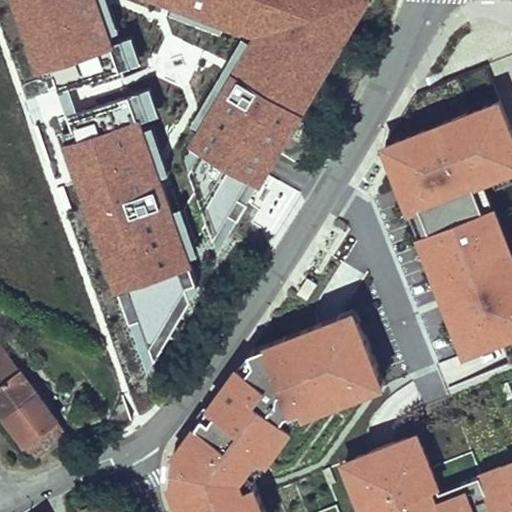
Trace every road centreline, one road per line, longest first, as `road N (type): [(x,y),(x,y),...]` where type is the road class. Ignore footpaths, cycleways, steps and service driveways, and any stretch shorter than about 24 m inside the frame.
road 1 (residential): [(116,450),(156,430),(213,358),(343,161),(419,0)]
road 2 (residential): [(0,511),(116,450)]
